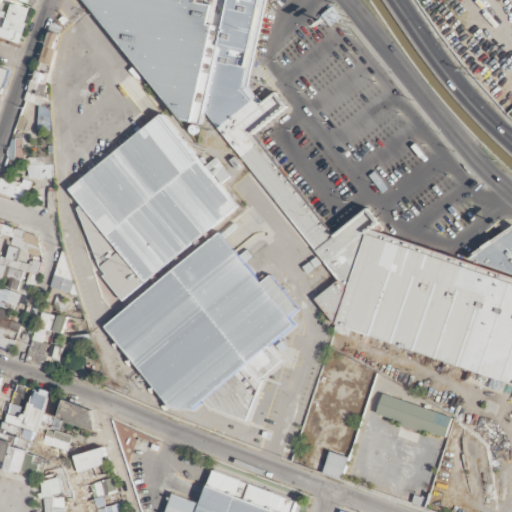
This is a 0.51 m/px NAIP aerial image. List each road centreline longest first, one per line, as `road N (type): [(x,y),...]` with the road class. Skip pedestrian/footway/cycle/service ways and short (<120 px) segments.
road 1 (trunk): [(351,0),(437,122),(511,196)]
road 2 (trunk): [(511,141),(444,66),(400,0)]
road 3 (residential): [(47,0),(0,138)]
